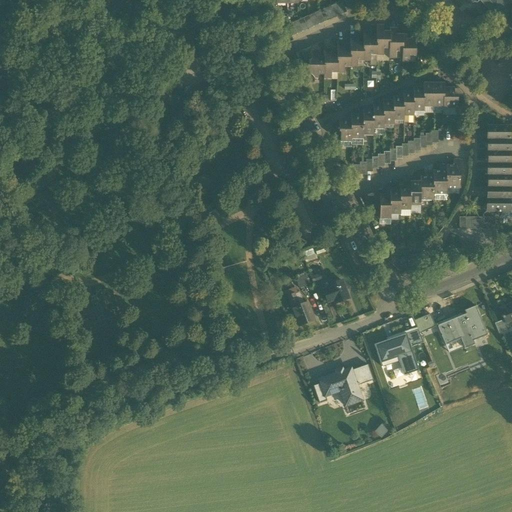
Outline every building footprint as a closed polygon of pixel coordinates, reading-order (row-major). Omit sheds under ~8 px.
[(511,0),(469,0),(472,3),(477,3),(479,1),(480,0),(488,0),(483,5),(491,13),(497,13),(504,7),(507,7),(511,4),(511,5),(511,9),(511,11),(511,20),(511,0)] [(342,2),(336,4),(341,15),(346,13),(342,2)] [(335,18),(341,15),(336,4),(331,7),(335,18)] [(330,20),(335,18),(331,7),(325,9),(330,20)] [(496,18),(507,7),(504,7),(497,13),(491,13),(496,18)] [(177,14),(187,36),(198,30),(187,8),(177,14)] [(324,22),(330,20),(325,9),(320,11),(324,22)] [(319,25),(324,22),(320,11),(314,14),(319,25)] [(313,27),(319,25),(314,14),(309,16),(313,27)] [(308,30),(313,27),(309,16),(303,19),(308,30)] [(302,32),(308,30),(303,19),(297,21),(302,32)] [(297,34),(302,32),(297,21),(292,23),(297,34)] [(291,37),(297,34),(292,23),(287,26),(286,26),(291,37)] [(383,50),(389,50),(389,33),(384,33),(384,26),(376,26),(376,39),(376,56),(383,56),(383,50)] [(396,53),(402,53),(403,36),(397,36),(397,29),(389,29),(389,33),(389,50),(389,59),(396,59),(396,53)] [(370,56),(376,56),(376,39),(370,38),(371,32),(363,32),(363,44),(363,62),(370,62),(370,56)] [(407,36),(403,36),(402,53),(402,63),(409,63),(409,57),(416,57),(416,45),(412,40),(407,40),(407,36)] [(357,62),(363,62),(363,44),(357,44),(357,38),(350,38),(350,50),(350,68),(357,68),(357,62)] [(179,47),(184,57),(195,52),(190,41),(179,47)] [(344,68),(350,68),(350,50),(344,50),(344,44),(337,44),(337,56),(337,74),(344,74),(344,68)] [(331,74),(337,74),(337,56),(331,56),(331,50),(324,50),(324,58),(324,76),(324,80),(331,80),(331,74)] [(376,56),(376,62),(389,62),(389,59),(389,50),(383,50),(383,56),(376,56)] [(318,76),(324,76),(324,58),(318,58),(318,52),(311,51),(311,62),(308,61),(308,73),(314,79),(318,79),(318,76)] [(424,108),(433,108),(433,79),(430,79),(430,84),(423,84),(423,108),(424,108)] [(433,108),(443,108),(443,84),(437,84),(437,79),(434,79),(433,79),(433,108)] [(424,112),(424,108),(423,108),(423,84),(420,84),(420,88),(413,88),(413,112),(424,112)] [(447,84),(443,84),(443,108),(443,110),(457,110),(457,97),(457,96),(454,96),(454,90),(454,89),(447,88),(447,84)] [(403,117),(413,117),(413,112),(413,88),(410,88),(410,93),(403,93),(403,117)] [(393,121),(403,121),(403,117),(403,93),(400,93),(400,97),(393,97),(393,121)] [(393,126),(393,121),(393,97),(390,97),(390,102),(383,101),(383,126),(393,126)] [(383,130),(383,126),(383,101),(380,101),(380,106),(373,106),(373,130),(383,130)] [(373,136),(373,130),(373,106),(370,106),(370,111),(363,110),(363,136),(373,136)] [(351,140),(363,140),(363,136),(363,110),(360,110),(360,116),(351,116),(351,140)] [(340,133),(340,142),(351,143),(351,140),(351,116),(348,116),(348,120),(339,120),(339,133),(340,133)] [(487,140),(488,140),(510,140),(510,134),(508,134),(508,128),(487,128),(487,133),(485,135),(487,138),(487,140)] [(510,140),(488,140),(488,142),(485,145),(488,147),(488,152),(508,152),(508,146),(510,146),(510,140)] [(509,152),(508,152),(488,152),(488,157),(486,159),(488,162),(488,164),(510,164),(511,164),(511,158),(509,158),(509,152)] [(510,170),(510,164),(488,164),(488,166),(485,169),(488,171),(488,176),(508,176),(508,170),(510,170)] [(446,166),(446,178),(446,189),(459,189),(460,173),(453,173),(453,166),(446,166)] [(433,195),(446,195),(446,189),(446,178),(440,178),(440,172),(433,172),(433,184),(433,195)] [(509,176),(508,176),(488,176),(488,181),(485,183),(488,186),(488,188),(510,188),(511,188),(511,182),(509,182),(509,176)] [(420,177),(420,178),(420,201),(433,201),(433,195),(433,184),(427,184),(427,177),(420,177)] [(417,182),(410,182),(410,206),(420,206),(420,201),(420,178),(417,178),(417,182)] [(407,187),(400,187),(400,211),(410,211),(410,206),(410,182),(407,182),(407,187)] [(397,191),(390,191),(390,215),(400,215),(400,211),(400,187),(397,187),(397,191)] [(510,194),(510,188),(488,188),(487,188),(487,190),(485,192),(487,195),(487,200),(508,200),(508,194),(510,194)] [(390,220),(390,215),(390,191),(387,191),(387,196),(380,196),(380,206),(379,220),(390,220)] [(509,200),(508,200),(487,200),(487,204),(484,207),(487,209),(487,212),(499,212),(499,217),(501,218),(511,219),(511,217),(511,212),(509,212),(509,200)] [(495,218),(483,218),(482,230),(495,230),(495,218)] [(295,279),(299,289),(309,285),(305,275),(295,279)] [(329,286),(330,289),(323,291),(328,303),(334,301),(335,304),(349,299),(342,281),(329,286)] [(287,297),(292,309),(299,306),(295,295),(297,294),(295,288),(288,291),(290,296),(287,297)] [(292,309),(299,327),(315,321),(308,303),(299,306),(292,309)] [(482,304),(476,306),(480,317),(487,315),(482,304)] [(473,341),(487,335),(480,317),(476,306),(465,311),(466,314),(438,326),(446,345),(461,339),(464,347),(465,349),(475,345),(473,341)] [(504,319),(506,324),(511,320),(511,307),(501,312),(504,319)] [(430,314),(414,321),(418,330),(419,334),(436,327),(430,314)] [(495,323),(499,333),(508,329),(506,324),(504,319),(495,323)] [(418,330),(406,334),(411,347),(423,343),(419,334),(418,330)] [(374,345),(381,364),(398,358),(413,353),(411,347),(406,334),(374,345)] [(446,345),(449,353),(464,347),(461,339),(446,345)] [(413,353),(398,358),(404,376),(419,371),(413,353)] [(351,371),(356,386),(373,380),(367,365),(351,371)] [(337,374),(319,380),(321,384),(325,396),(340,391),(345,406),(355,403),(355,404),(363,401),(360,393),(359,394),(356,386),(351,371),(350,369),(342,372),(343,374),(338,375),(337,374)] [(325,396),(321,384),(313,386),(320,404),(327,401),(325,396)] [(374,432),(381,439),(390,429),(383,422),(374,432)]
